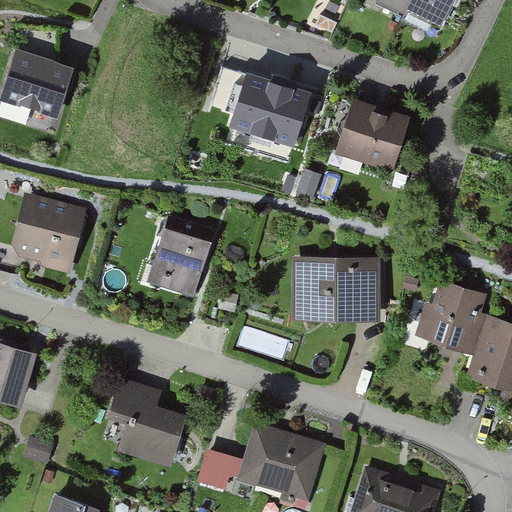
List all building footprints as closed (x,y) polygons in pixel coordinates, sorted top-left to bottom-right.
[(372,0),(407,17),(411,8),(440,22),(450,0),(372,0)] [(74,63),(16,44),(8,69),(0,95),(15,101),(21,103),(22,100),(38,105),(37,108),(42,109),(57,114),(66,87),(74,63)] [(311,87),(247,67),(229,127),(293,146),(311,87)] [(410,121),(352,103),(337,153),(394,171),(410,121)] [(462,182),(501,191),(508,161),(470,152),(462,182)] [(88,208),(25,191),(9,254),(71,270),(88,208)] [(212,235),(166,221),(148,279),(194,293),(212,235)] [(381,253),(292,253),(292,317),(381,316),(381,253)] [(433,301),(426,299),(416,333),(473,351),(467,371),(511,385),(511,318),(481,309),(487,290),(440,276),(433,301)] [(36,353),(0,342),(0,399),(21,405),(36,353)] [(165,391),(122,377),(109,416),(128,422),(120,447),(171,464),(187,415),(160,406),(165,391)] [(243,456),(207,445),(197,479),(226,487),(230,474),(309,498),(326,441),(254,419),(243,456)] [(52,442),(30,436),(25,454),(47,461),(52,442)] [(433,511),(441,488),(365,463),(349,511),(433,511)] [(97,511),(100,505),(55,489),(46,511),(97,511)]
